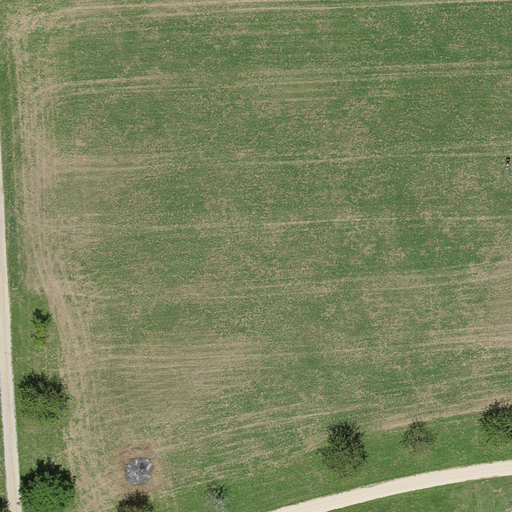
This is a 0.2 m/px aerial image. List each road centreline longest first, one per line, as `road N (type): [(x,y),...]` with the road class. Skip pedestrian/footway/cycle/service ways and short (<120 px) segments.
road 1 (track): [(306,511),(511,471)]
road 2 (track): [(13,511),(0,308)]
